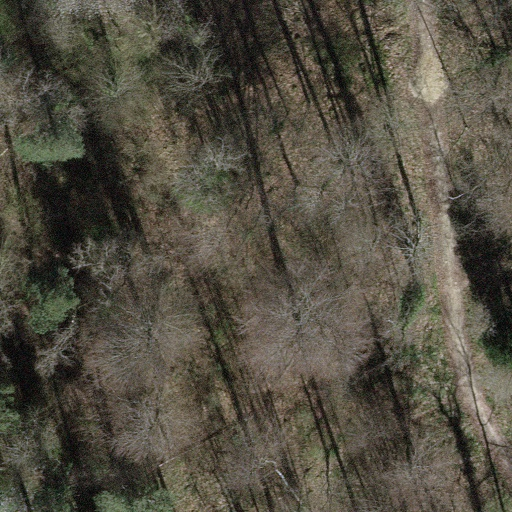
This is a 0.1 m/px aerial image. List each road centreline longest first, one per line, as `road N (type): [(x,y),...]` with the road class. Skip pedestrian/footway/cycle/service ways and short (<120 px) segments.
road 1 (track): [(448,202),(462,353),(486,423),(511,462)]
road 2 (track): [(448,202),(421,0)]
